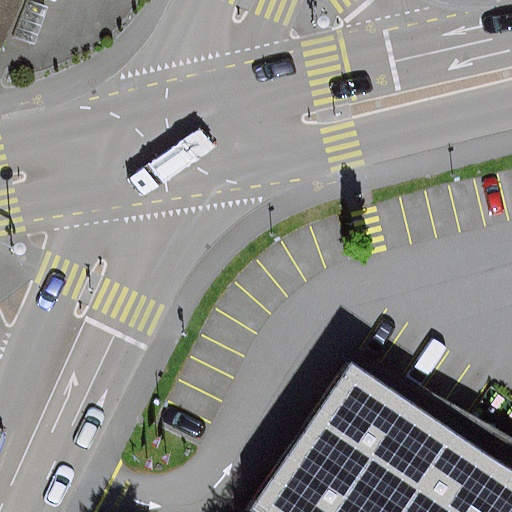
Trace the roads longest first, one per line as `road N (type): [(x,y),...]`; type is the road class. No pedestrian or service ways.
road 1 (primary): [(25,455),(87,311),(182,137)]
road 2 (secondary): [(182,137),(503,69)]
road 3 (secondary): [(0,173),(182,137)]
road 4 (primary): [(182,137),(242,0)]
road 5 (secondary): [(503,69),(383,0)]
